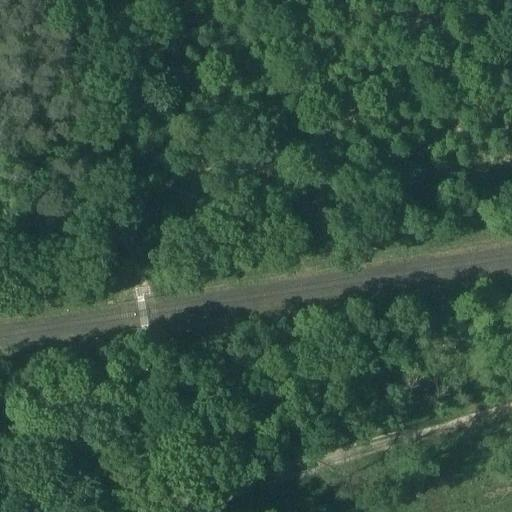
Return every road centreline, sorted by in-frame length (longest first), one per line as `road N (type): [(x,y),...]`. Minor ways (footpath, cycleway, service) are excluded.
road 1 (track): [(72,0),(188,500)]
road 2 (track): [(188,500),(511,409)]
